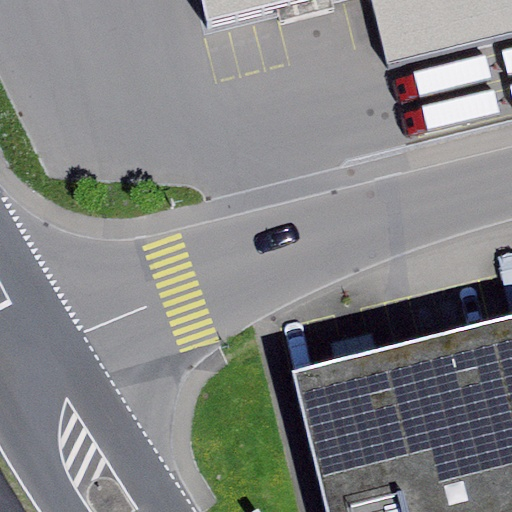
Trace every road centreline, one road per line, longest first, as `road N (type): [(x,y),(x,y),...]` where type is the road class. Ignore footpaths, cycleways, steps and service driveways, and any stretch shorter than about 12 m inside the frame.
road 1 (residential): [(23,354),(400,207),(511,180)]
road 2 (primary): [(120,511),(23,354)]
